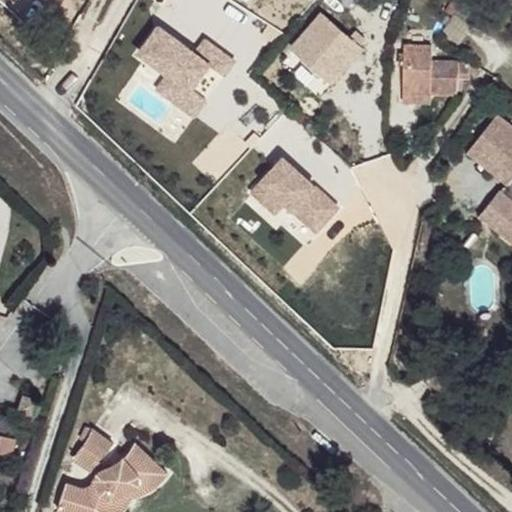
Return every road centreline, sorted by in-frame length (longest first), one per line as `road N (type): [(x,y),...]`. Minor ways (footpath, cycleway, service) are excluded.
road 1 (residential): [(360,418),(376,394),(425,159),(481,82)]
road 2 (primary): [(131,201),(360,418)]
road 3 (unclassified): [(30,511),(84,339),(72,279)]
road 4 (primary): [(0,81),(131,201)]
road 5 (track): [(114,0),(42,120)]
